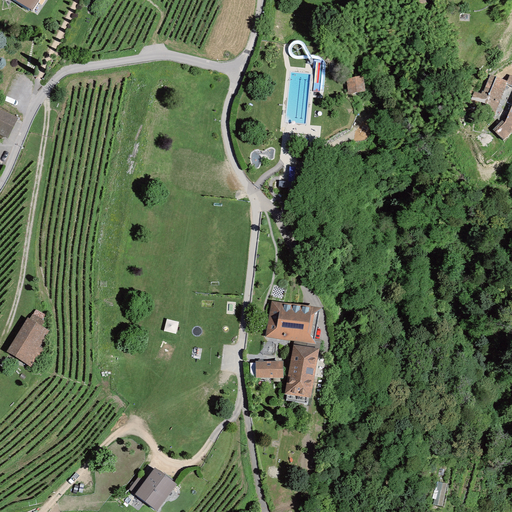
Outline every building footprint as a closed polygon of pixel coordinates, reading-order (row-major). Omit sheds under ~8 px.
[(14,0),(32,10),(38,0),(14,0)] [(506,85),(508,82),(507,81),(489,75),(483,91),(481,91),(481,93),(473,92),(470,100),(485,104),(482,114),(493,118),(506,85)] [(368,87),(350,89),(351,97),(368,96),(368,87)] [(511,132),(511,130),(511,103),(504,123),(494,132),(503,140),(511,132)] [(18,118),(0,108),(0,135),(7,139),(18,118)] [(502,121),(492,130),(494,132),(504,123),(502,121)] [(321,308),(272,301),(265,337),(315,344),(313,341),(318,311),(321,308)] [(53,335),(28,320),(11,349),(35,364),(53,335)] [(171,361),(178,342),(164,337),(157,356),(171,361)] [(319,349),(293,345),(284,394),(310,398),(319,349)] [(283,361),(255,361),(255,378),(283,378),(283,361)] [(176,484),(154,468),(144,481),(134,494),(157,511),(176,484)] [(144,481),(138,477),(128,490),(134,494),(144,481)]
